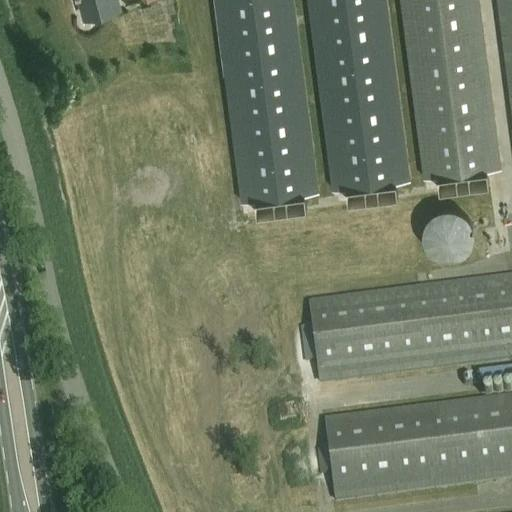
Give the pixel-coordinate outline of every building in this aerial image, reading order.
[(80,0),(85,17),(120,7),(118,0),(80,0)] [(320,191),(294,0),(214,0),(241,201),(256,199),(258,212),(307,206),(306,192),(320,191)] [(411,179),(387,0),(308,0),(333,189),(348,187),(349,201),(399,194),(397,181),(411,179)] [(502,167),(480,0),(401,0),(424,177),(439,175),(441,188),(489,182),(488,169),(502,167)] [(511,0),(497,0),(511,113),(511,0)] [(433,211),(429,214),(426,218),(424,223),(423,228),(422,233),(423,238),(424,243),(426,247),(429,251),(433,255),(438,257),(443,259),(448,260),(453,259),(458,258),(462,256),(466,253),(470,249),(473,245),(475,240),(476,235),(476,230),(475,225),(473,220),(470,216),(467,212),(462,209),(458,207),(453,206),(448,206),(443,207),(438,208),(433,211)] [(317,325),(301,327),(305,362),(322,360),(325,382),(511,357),(511,276),(314,302),(317,325)] [(334,448),(318,450),(321,476),(337,474),(341,500),(511,477),(511,396),(330,421),(334,448)]
